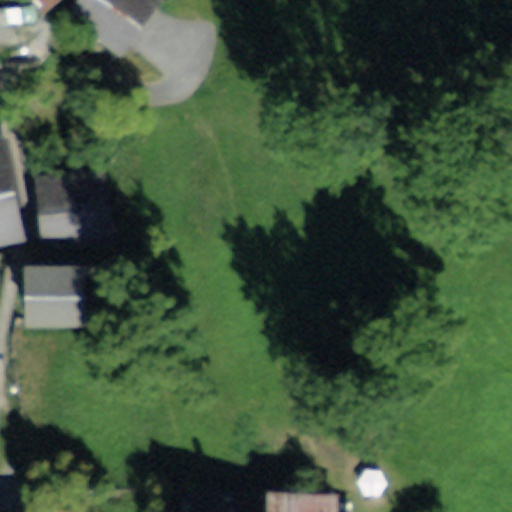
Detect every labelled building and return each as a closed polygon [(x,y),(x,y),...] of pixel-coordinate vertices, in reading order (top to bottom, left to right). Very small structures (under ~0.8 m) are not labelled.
[(27,0),(40,14),(54,0),(27,0)] [(165,4),(159,0),(87,0),(70,23),(124,61),(165,4)] [(0,256),(21,250),(0,175),(0,256)] [(98,184),(42,189),(46,237),(102,233),(98,184)] [(92,271),(32,271),(32,335),(92,335),(92,271)]
